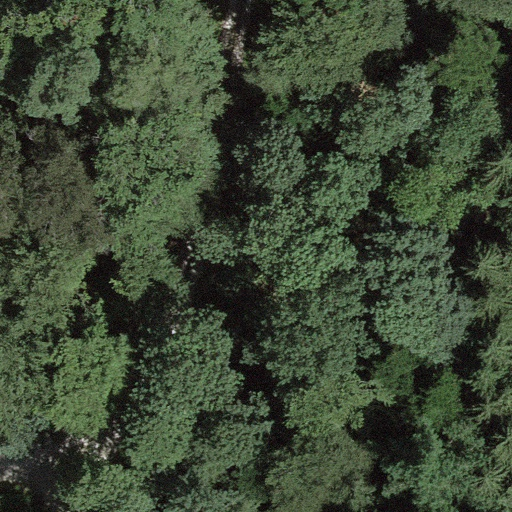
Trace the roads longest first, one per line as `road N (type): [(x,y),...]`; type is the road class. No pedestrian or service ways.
road 1 (track): [(0,468),(82,467),(177,314),(204,225),(239,0)]
road 2 (track): [(455,511),(477,342),(480,200),(511,129)]
